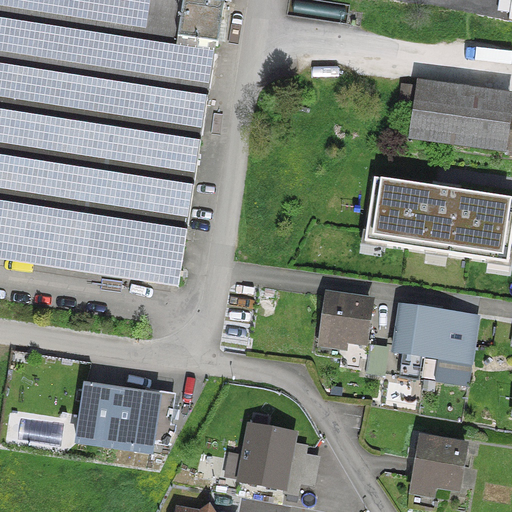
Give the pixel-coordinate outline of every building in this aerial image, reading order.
[(0,0),(0,260),(180,285),(214,42),(219,42),(224,0),(221,0),(0,0)] [(412,114),(416,89),(401,87),(397,112),(412,114)] [(511,108),(511,101),(418,88),(410,140),(511,154),(511,113),(511,114),(511,108)] [(511,241),(511,197),(375,177),(365,243),(509,264),(511,241)] [(348,343),(368,346),(375,297),(368,296),(325,290),(318,339),(317,346),(347,350),(348,343)] [(470,387),(481,315),(398,303),(392,346),(391,352),(439,359),(436,382),(470,387)] [(366,374),(385,376),(390,347),(370,344),(366,374)] [(85,381),(75,443),(153,454),(163,393),(85,381)] [(237,479),(236,481),(288,491),(299,431),(248,422),(242,454),(229,452),(224,477),(237,479)] [(464,450),(418,442),(411,481),(413,482),(411,493),(432,497),(434,485),(457,490),(464,450)] [(174,511),(216,511),(210,502),(199,509),(175,505),(174,511)]
